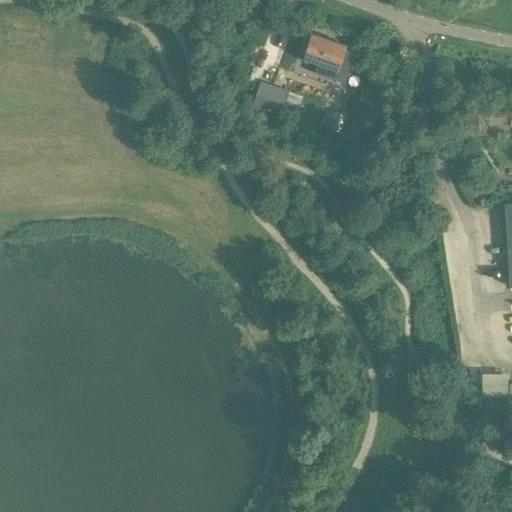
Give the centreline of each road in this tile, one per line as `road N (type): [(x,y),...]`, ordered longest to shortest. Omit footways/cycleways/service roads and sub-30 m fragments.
road 1 (unknown): [(330,511),(377,434),(382,386),(367,344),(181,111),(143,32),(17,0)]
road 2 (unclassified): [(511,44),(352,0)]
